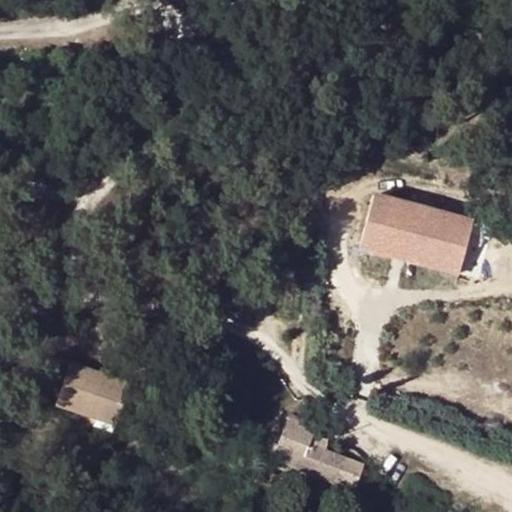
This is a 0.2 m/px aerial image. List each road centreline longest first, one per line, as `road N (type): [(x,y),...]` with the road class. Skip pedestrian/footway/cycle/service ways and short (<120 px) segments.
road 1 (residential): [(250,0),(267,29),(269,69),(251,90),(85,190),(70,250),(79,304),(93,315),(162,312),(233,325),(334,405),(511,486)]
road 2 (residential): [(0,32),(117,18),(183,0)]
